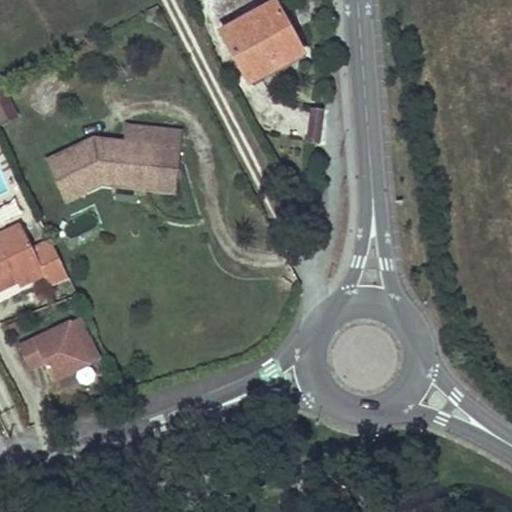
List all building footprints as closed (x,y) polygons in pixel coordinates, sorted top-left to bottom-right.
[(274,2),(221,31),(248,84),(302,56),(274,2)] [(146,16),(148,21),(158,16),(155,11),(146,16)] [(0,95),(0,123),(14,116),(3,94),(0,95)] [(322,137),(324,106),(309,105),(307,136),(322,137)] [(87,119),(68,125),(73,139),(91,133),(87,119)] [(93,141),(45,164),(64,202),(100,185),(136,188),(136,171),(150,171),(151,160),(176,161),(178,130),(124,127),(124,142),(93,141)] [(136,171),(136,188),(175,190),(176,161),(151,160),(150,171),(136,171)] [(21,226),(0,235),(0,290),(18,282),(16,278),(40,267),(43,275),(49,288),(67,280),(49,242),(32,250),(21,226)] [(40,267),(16,278),(18,282),(20,286),(43,275),(40,267)] [(43,365),(52,384),(100,360),(80,319),(32,342),(43,365)] [(43,365),(32,342),(18,349),(29,372),(43,365)]
